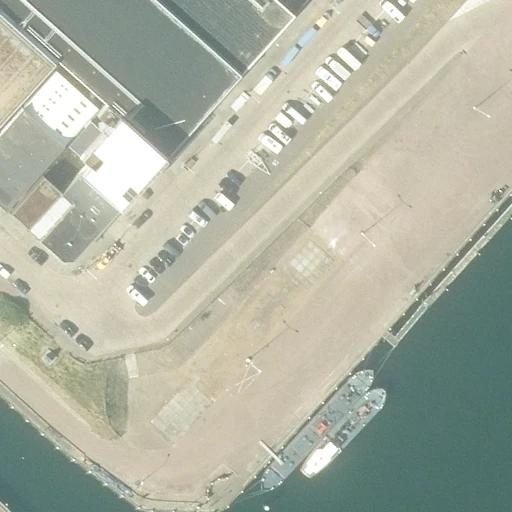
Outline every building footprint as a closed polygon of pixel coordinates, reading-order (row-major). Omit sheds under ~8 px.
[(216,102),(238,77),(152,0),(0,0),(0,122),(56,61),(80,83),(118,117),(165,158),(216,102)] [(152,0),(238,77),(293,17),(274,0),(152,0)] [(20,197),(64,147),(22,109),(0,133),(0,207),(5,212),(20,197)] [(165,158),(118,117),(80,159),(87,166),(80,174),(118,210),(165,158)] [(62,192),(57,197),(27,230),(27,231),(61,262),(72,262),(118,210),(80,174),(78,173),(62,192)] [(27,230),(57,197),(62,192),(44,176),(23,200),(9,214),(27,230)]
